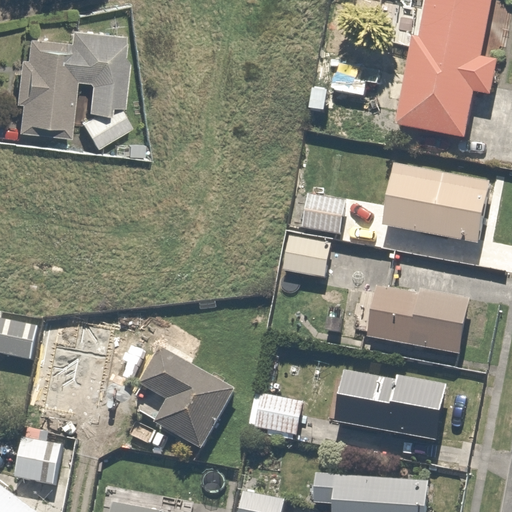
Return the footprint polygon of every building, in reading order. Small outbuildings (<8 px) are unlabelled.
[(427,0),(403,127),(465,139),(473,96),(492,100),(499,63),(484,60),(495,0),(427,0)] [(112,107),(122,108),(129,58),(119,57),(122,34),(72,28),(70,46),(28,41),(17,129),(68,136),(75,80),(88,81),(84,111),(111,114),(112,107)] [(482,248),(494,185),(395,166),(383,230),(482,248)] [(349,203),(305,196),(299,229),(343,237),(349,203)] [(333,241),(289,236),(285,273),(329,278),(333,241)] [(460,354),(468,302),(376,289),(369,341),(460,354)] [(43,327),(0,319),(0,355),(31,362),(30,367),(92,380),(106,312),(45,318),(43,327)] [(239,392),(162,349),(129,406),(206,450),(239,392)] [(346,373),(337,428),(441,446),(451,385),(399,377),(398,382),(346,373)] [(304,404),(255,394),(249,427),(298,436),(304,404)] [(65,432),(24,425),(15,478),(55,486),(65,432)] [(428,511),(431,487),(317,476),(315,505),(335,507),(334,511),(428,511)] [(37,511),(0,484),(0,511),(37,511)] [(282,511),(284,500),(242,493),(238,511),(282,511)]
